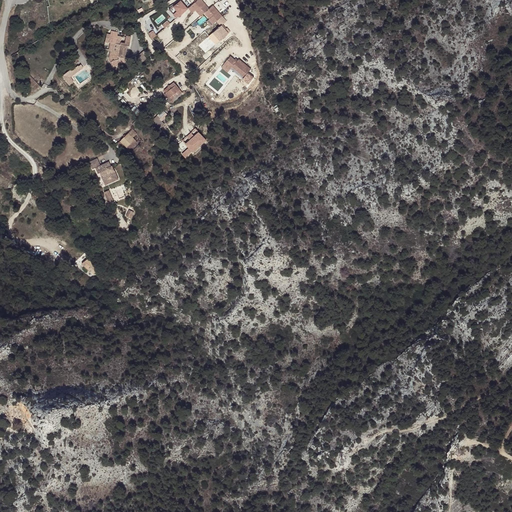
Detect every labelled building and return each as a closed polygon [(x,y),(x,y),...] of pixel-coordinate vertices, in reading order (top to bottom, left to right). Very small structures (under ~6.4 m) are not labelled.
[(201,0),(197,0),(191,5),(195,10),(200,16),(204,13),(209,19),(213,24),(222,16),(213,5),(209,9),(201,0)] [(162,14),(156,20),(159,23),(165,18),(162,14)] [(166,28),(172,23),(169,20),(163,25),(166,28)] [(210,37),(218,45),(232,31),(224,23),(210,37)] [(111,61),(113,66),(120,64),(126,62),(125,58),(127,46),(129,46),(131,37),(126,36),(125,43),(121,42),(121,41),(117,40),(118,36),(118,33),(112,31),(112,34),(111,34),(109,42),(110,43),(109,50),(111,51),(109,58),(110,62),(111,61)] [(136,59),(140,64),(146,59),(144,56),(148,53),(145,50),(136,59)] [(232,55),(223,67),(229,73),(234,67),(247,77),(253,68),(238,57),(237,58),(232,55)] [(69,85),(74,82),(70,77),(83,67),(81,64),(78,67),(77,66),(72,70),(71,69),(62,76),(69,85)] [(173,96),(175,99),(183,93),(174,82),(165,90),(167,93),(165,94),(169,99),(173,96)] [(151,105),(147,108),(151,113),(155,110),(151,105)] [(194,152),(209,143),(200,128),(185,138),(194,152)] [(121,141),(125,146),(128,149),(129,150),(137,143),(133,138),(137,134),(133,130),(129,134),(121,141)] [(191,148),(183,153),(186,157),(194,152),(191,148)] [(100,173),(104,182),(107,181),(108,185),(118,180),(112,166),(111,167),(109,162),(100,166),(97,159),(90,162),(93,170),(96,169),(98,174),(100,173)] [(47,161),(39,170),(48,178),(51,174),(48,172),(53,166),(47,161)] [(111,190),(106,191),(110,203),(115,202),(111,190)] [(32,216),(28,213),(18,228),(27,234),(39,216),(34,213),(32,216)] [(5,234),(3,237),(11,243),(14,239),(5,234)] [(89,258),(82,264),(91,274),(97,267),(89,258)]
